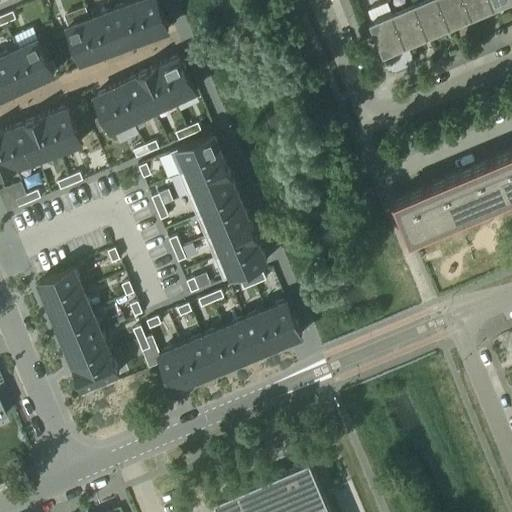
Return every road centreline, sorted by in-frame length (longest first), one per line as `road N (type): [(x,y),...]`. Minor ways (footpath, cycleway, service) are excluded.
road 1 (residential): [(71,475),(456,313)]
road 2 (residential): [(367,123),(511,63)]
road 3 (residential): [(14,333),(71,475)]
road 4 (residential): [(511,445),(456,313)]
road 5 (residential): [(367,123),(315,0)]
road 6 (residential): [(398,170),(511,121)]
